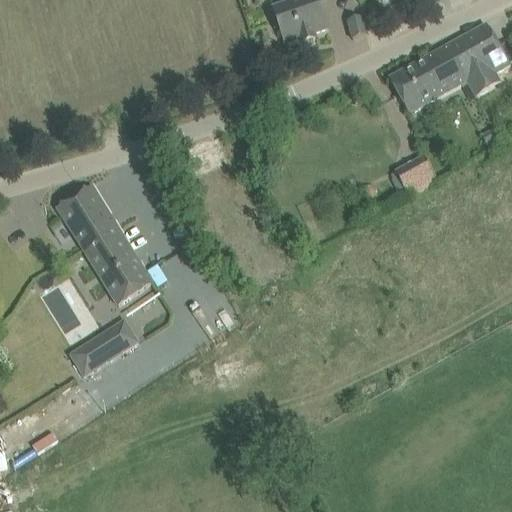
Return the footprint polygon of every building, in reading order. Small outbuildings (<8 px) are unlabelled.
[(303,45),(315,40),(314,36),(328,31),(317,0),(303,0),(273,10),(286,46),(301,40),(303,45)] [(367,37),(362,19),(348,23),(353,42),(367,37)] [(496,44),(488,29),(486,27),(447,49),(468,84),(476,99),(502,85),(497,75),(508,68),(496,44)] [(409,117),(468,84),(447,49),(390,80),(399,98),(409,117)] [(488,150),(500,143),(494,132),(482,139),(488,150)] [(424,158),(396,174),(408,196),(437,180),(424,158)] [(153,285),(103,206),(92,189),(58,210),(68,227),(119,308),(153,285)] [(142,201),(156,221),(170,212),(156,192),(142,201)] [(85,381),(108,366),(140,345),(125,321),(69,357),(85,381)]
